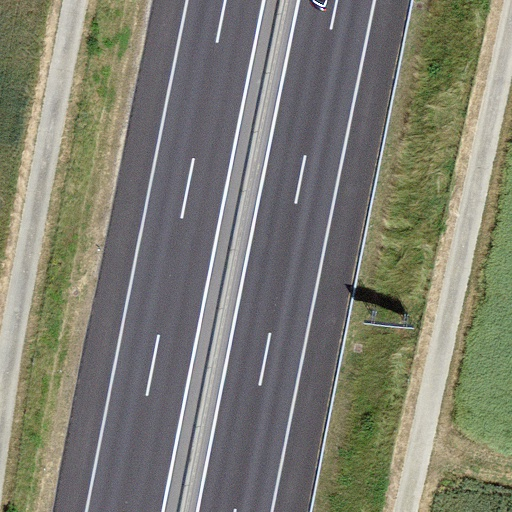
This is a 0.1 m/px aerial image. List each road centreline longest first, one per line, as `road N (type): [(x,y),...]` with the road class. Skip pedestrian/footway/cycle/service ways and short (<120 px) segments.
road 1 (motorway): [(235,511),(336,0)]
road 2 (motorway): [(226,0),(125,511)]
road 3 (track): [(406,511),(511,23)]
road 4 (track): [(0,423),(75,0)]
